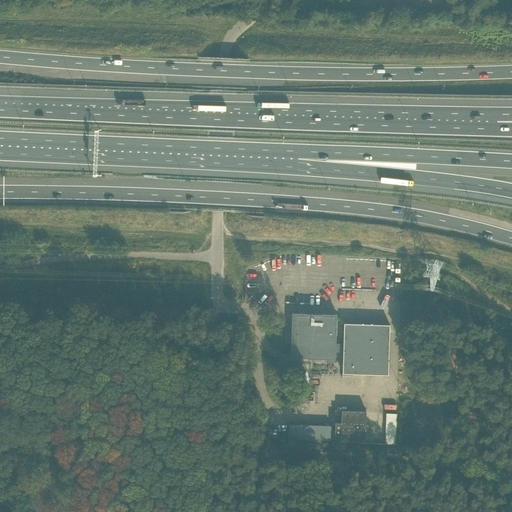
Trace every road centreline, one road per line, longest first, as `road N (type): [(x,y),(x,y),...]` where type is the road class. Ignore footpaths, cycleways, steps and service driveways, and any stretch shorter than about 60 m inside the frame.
road 1 (trunk): [(0,192),(338,206),(441,220),(511,240)]
road 2 (trunk): [(511,71),(249,73),(0,57)]
road 3 (motorway): [(491,122),(0,106)]
road 4 (track): [(0,227),(360,244),(448,257)]
road 5 (residential): [(220,304),(223,48),(264,0)]
road 6 (motorway): [(0,141),(295,155)]
road 7 (motorway): [(295,155),(511,192)]
road 8 (motorway): [(295,155),(511,162)]
